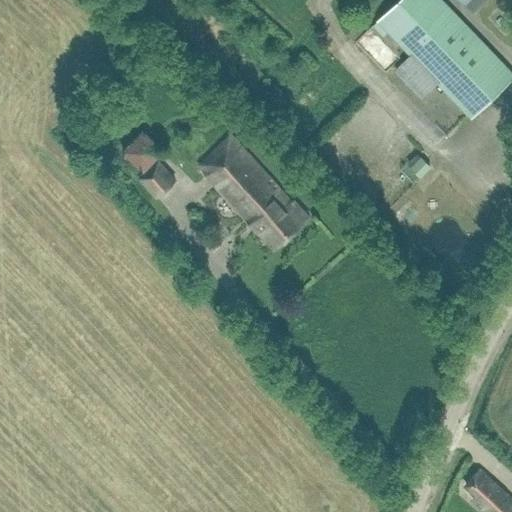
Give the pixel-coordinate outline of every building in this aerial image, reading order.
[(511,75),(511,71),(441,0),(398,0),(378,20),(471,116),(511,75)] [(354,29),(343,34),(351,50),(362,44),(354,29)] [(144,169),(165,147),(144,127),(123,150),(144,169)] [(199,164),(275,247),(310,215),(294,198),(292,200),(231,135),(199,164)] [(174,179),(156,160),(139,176),(157,195),(174,179)] [(419,172),(431,186),(446,174),(434,160),(419,172)] [(511,511),(511,497),(480,468),(466,483),(477,493),(472,498),(488,511),(511,511)]
